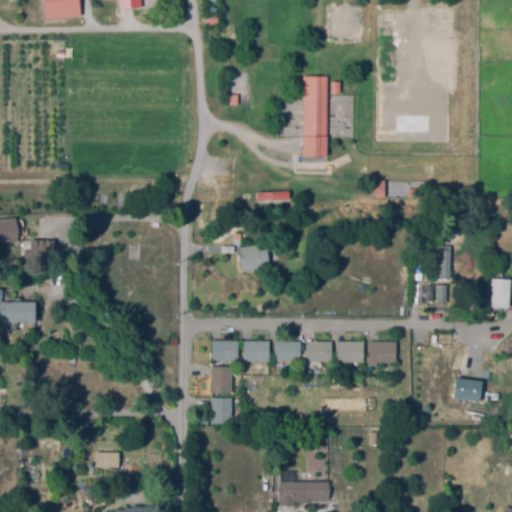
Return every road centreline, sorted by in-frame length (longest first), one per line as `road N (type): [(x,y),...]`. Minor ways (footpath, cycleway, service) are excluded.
road 1 (residential): [(181,325),(501,327)]
road 2 (residential): [(180,223),(187,511)]
road 3 (residential): [(0,416),(181,410)]
road 4 (residential): [(345,429),(181,410)]
road 5 (residential): [(156,411),(111,339),(57,293)]
